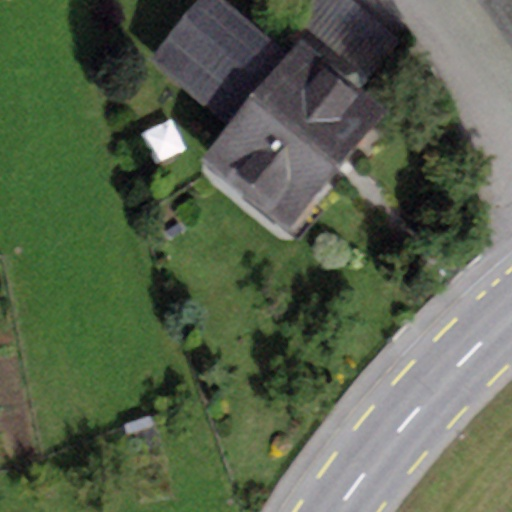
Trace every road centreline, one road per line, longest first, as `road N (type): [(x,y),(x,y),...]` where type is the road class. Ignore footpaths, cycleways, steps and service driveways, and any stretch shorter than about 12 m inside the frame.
road 1 (primary): [(337,511),(404,427),(511,315)]
road 2 (residential): [(394,0),(511,145)]
